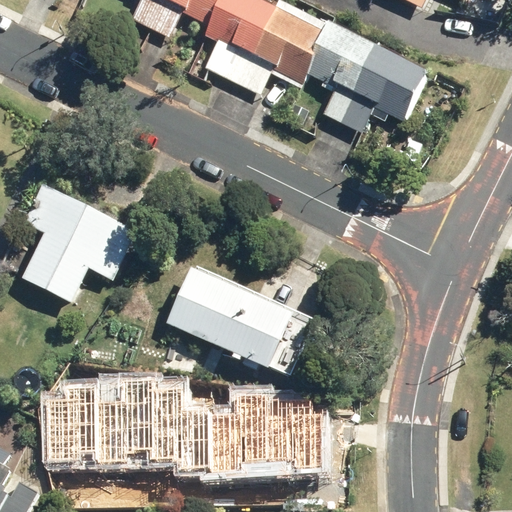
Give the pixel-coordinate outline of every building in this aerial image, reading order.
[(152,35),(169,0),(144,0),(146,1),(135,26),(152,35)] [(169,0),(152,35),(172,44),(183,20),(215,34),(230,0),(169,0)] [(277,17),(242,0),(230,0),(215,34),(210,44),(220,49),(207,74),(241,90),(277,17)] [(393,0),(423,14),(430,0),(459,0),(466,3),(467,0),(393,0)] [(281,19),(277,17),(241,90),(262,101),(273,79),(304,95),(311,81),(334,34),(284,10),(281,19)] [(382,58),(334,34),(311,81),(325,88),(323,93),(336,99),(325,121),(346,131),(382,58)] [(429,81),(382,58),(346,131),(363,140),(373,119),(387,126),(390,120),(407,129),(429,81)] [(284,124),(295,130),(300,117),(290,113),(284,124)] [(406,147),(384,136),(373,158),(395,169),(406,147)] [(24,287),(72,312),(91,277),(114,289),(138,242),(45,195),(26,232),(46,243),(24,287)] [(167,332),(271,382),(299,324),(195,275),(167,332)] [(179,487),(244,497),(252,443),(271,446),(276,412),(175,397),(170,433),(161,432),(157,459),(183,462),(179,487)] [(0,511),(32,511),(40,499),(20,488),(13,500),(3,494),(13,479),(0,471),(0,511)]
